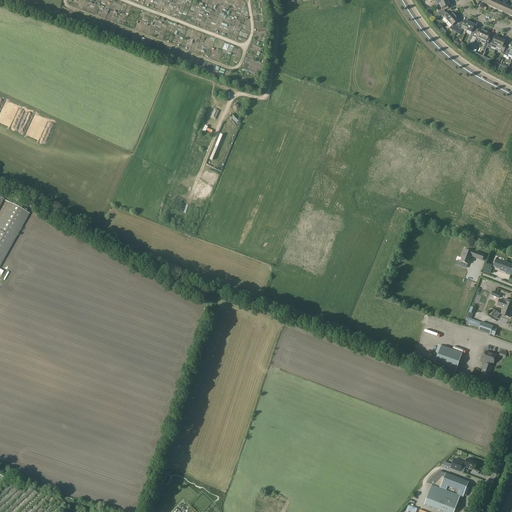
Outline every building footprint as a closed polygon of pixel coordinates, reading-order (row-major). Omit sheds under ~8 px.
[(439,4),(441,9),(439,10),(440,13),(449,9),(447,6),(450,5),(447,0),(439,4)] [(495,1),(493,0),(489,0),(487,6),(492,8),(495,1)] [(495,1),(492,8),(497,10),(500,3),(502,0),(501,0),(499,0),(498,2),(495,1)] [(500,3),(497,10),(502,13),(505,5),(502,4),(504,1),(502,0),(500,3)] [(511,8),(505,5),(502,13),(507,15),(511,8)] [(444,11),(440,13),(435,15),(436,18),(441,16),(444,18),(448,22),(455,15),(452,12),(451,13),(450,12),(447,15),(444,11)] [(455,15),(448,22),(452,26),(454,29),(453,32),(456,33),(458,28),(459,27),(455,24),(458,21),(458,20),(458,18),(455,15)] [(459,27),(458,28),(461,30),(461,29),(466,31),(470,23),(465,21),(464,23),(461,22),(460,23),(459,27)] [(470,23),(466,31),(471,33),(470,35),(473,36),(476,29),(474,27),(475,25),(470,23)] [(480,30),(479,30),(476,37),(481,40),(485,31),(481,29),(480,30)] [(480,42),(485,44),(482,50),(485,52),(487,48),(488,45),(491,39),(488,38),(489,35),(490,34),(489,34),(489,32),(485,31),(481,40),(480,42)] [(491,39),(488,45),(490,47),(491,47),(495,49),(496,47),(500,39),(495,36),(495,37),(493,40),(491,39)] [(495,50),(501,53),(500,54),(503,55),(503,53),(504,53),(507,46),(506,46),(504,44),(505,42),(505,41),(500,39),(496,47),(495,49),(495,50)] [(0,197),(0,266),(29,214),(9,203),(0,218),(0,205),(3,199),(0,197)] [(461,258),(462,258),(460,262),(461,262),(467,264),(468,265),(471,257),(477,259),(479,253),(471,250),(470,252),(464,250),(461,258)] [(511,265),(496,259),(493,266),(500,269),(499,270),(510,274),(511,270),(511,265)] [(485,312),(492,292),(429,270),(426,272),(425,271),(426,269),(424,267),(423,271),(419,270),(416,266),(414,268),(408,266),(404,276),(403,276),(401,281),(413,285),(414,281),(418,277),(422,279),(427,284),(429,282),(435,284),(438,287),(442,284),(464,291),(470,298),(469,299),(475,302),(479,306),(478,310),(485,312)] [(447,310),(435,306),(437,298),(389,284),(386,293),(403,298),(402,301),(446,314),(447,310)] [(499,300),(496,306),(503,309),(501,314),(509,317),(511,308),(511,304),(510,304),(511,302),(506,300),(503,300),(503,301),(499,300)] [(479,328),(478,330),(490,335),(490,334),(493,328),(493,327),(481,322),(481,323),(479,328)] [(458,342),(465,344),(468,332),(461,330),(458,342)] [(454,375),(462,354),(438,346),(431,367),(454,375)] [(485,351),(482,360),(486,361),(485,364),(491,366),(492,364),(493,364),(496,355),(485,351)] [(485,364),(481,372),(489,375),(492,367),(491,366),(485,364)] [(475,383),(477,378),(477,377),(466,373),(464,380),(475,384),(475,383)] [(454,459),(452,465),(444,462),(441,465),(451,468),(450,469),(460,472),(462,466),(464,466),(464,467),(475,471),(477,463),(467,459),(465,463),(463,462),(463,463),(454,459)] [(301,469),(286,489),(290,492),(305,472),(301,469)] [(442,477),(438,488),(463,497),(468,484),(465,483),(466,481),(446,473),(446,474),(444,477),(442,477)] [(277,487),(278,487),(275,492),(279,495),(286,483),(281,481),(277,487)] [(424,505),(442,511),(454,511),(455,510),(453,509),(455,504),(457,505),(460,496),(463,497),(438,488),(431,485),(432,485),(424,505)] [(255,488),(249,510),(256,511),(261,489),(255,488)] [(277,511),(280,504),(272,502),(261,499),(259,506),(272,510),(271,511),(277,511)] [(420,510),(404,503),(401,509),(408,511),(423,511),(424,511),(420,510)]
